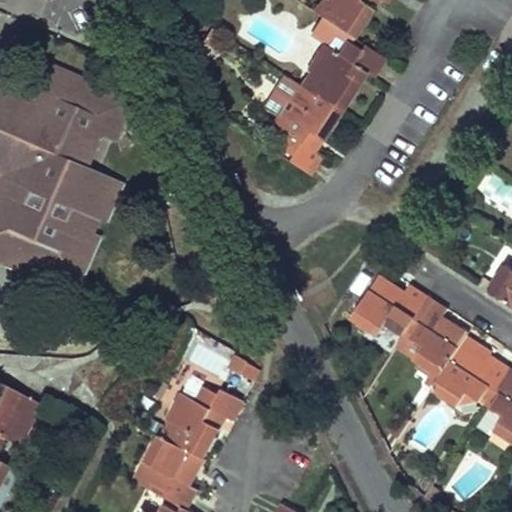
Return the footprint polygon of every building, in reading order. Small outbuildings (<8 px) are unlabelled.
[(318,4),(313,11),(320,15),(351,35),(356,38),(361,31),(362,32),(371,19),(369,18),(374,10),(368,6),(371,0),(382,0),(389,4),(391,0),(322,0),(319,5),(318,4)] [(371,0),(368,6),(374,10),(381,0),(371,0)] [(305,79),(301,85),(342,112),(347,105),(348,105),(357,92),(356,92),(361,84),(354,79),(361,69),(367,73),(375,78),(387,59),(364,44),(361,50),(347,41),(351,35),(320,15),(307,34),(326,46),(321,53),(319,52),(312,63),(314,64),(309,72),(311,73),(306,80),(305,79)] [(223,35),(213,29),(204,42),(213,49),(223,35)] [(43,63),(37,77),(51,83),(57,69),(43,63)] [(0,172),(2,174),(0,178),(0,258),(61,285),(67,273),(79,278),(99,234),(91,231),(97,217),(105,220),(115,198),(107,195),(114,178),(85,165),(98,134),(112,140),(123,114),(110,108),(116,94),(57,69),(51,83),(37,77),(31,92),(1,79),(0,82),(0,172)] [(361,69),(354,79),(361,84),(367,73),(361,69)] [(264,108),(276,116),(284,105),(285,106),(290,98),(293,100),(297,93),(296,93),(301,85),(285,75),(264,108)] [(336,121),(342,112),(301,85),(296,93),(297,93),(293,100),(290,98),(285,106),(284,105),(276,116),(278,117),(273,125),(287,134),(283,140),(282,140),(278,146),(292,156),(289,161),(311,175),(324,156),(316,151),(310,147),(316,137),(323,141),(328,134),(329,135),(337,122),(336,121)] [(123,114),(129,100),(116,94),(110,108),(123,114)] [(316,137),(310,147),(316,151),(323,141),(316,137)] [(483,160),(477,169),(485,174),(491,165),(483,160)] [(107,195),(115,198),(122,181),(114,178),(107,195)] [(432,239),(425,249),(439,258),(445,248),(432,239)] [(490,290),(511,305),(511,267),(507,264),(502,272),(500,271),(493,282),(494,283),(490,290)] [(74,291),(79,278),(67,273),(61,285),(74,291)] [(415,318),(430,296),(411,284),(406,291),(402,298),(391,291),(396,284),(388,279),(389,278),(382,273),(352,317),(360,322),(359,323),(370,331),(371,329),(379,335),(388,320),(395,324),(395,325),(401,329),(411,315),(415,318)] [(396,284),(391,291),(402,298),(406,291),(396,284)] [(449,309),(430,296),(415,318),(397,346),(423,364),(422,365),(433,372),(426,383),(433,388),(462,344),(466,338),(470,332),(463,327),(462,328),(444,316),(449,309)] [(462,344),(469,349),(468,350),(475,355),(480,348),(466,338),(462,344)] [(469,349),(462,344),(433,388),(440,394),(440,395),(450,402),(451,401),(459,406),(468,392),(475,396),(475,397),(481,401),(490,386),(495,390),(510,367),(480,348),(475,355),(468,350),(469,349)] [(256,380),(262,369),(248,362),(243,373),(256,380)] [(511,368),(510,367),(495,390),(500,393),(491,408),(497,412),(497,411),(504,415),(495,430),(503,435),(502,436),(511,442),(511,368)] [(0,447),(1,445),(0,445),(4,438),(19,446),(24,437),(25,438),(31,426),(30,425),(34,418),(31,417),(35,410),(36,410),(40,403),(0,381),(0,447)] [(165,427),(161,434),(206,458),(210,449),(212,450),(219,436),(217,436),(221,427),(214,424),(220,413),(227,416),(235,420),(245,400),(221,388),(219,393),(203,384),(200,392),(197,399),(182,391),(177,399),(176,399),(170,410),(171,411),(167,419),(170,421),(166,427),(165,427)] [(227,416),(220,413),(214,424),(221,427),(227,416)] [(167,497),(188,509),(199,488),(191,484),(184,481),(190,470),(197,473),(202,465),(203,466),(207,458),(206,458),(161,434),(159,434),(155,442),(154,441),(148,453),(149,453),(145,461),(160,469),(156,476),(155,476),(152,483),(154,484),(167,491),(164,496),(167,497)] [(0,484),(1,485),(7,473),(5,472),(9,464),(0,459),(0,484)] [(197,473),(190,470),(184,481),(191,484),(197,473)] [(164,496),(167,491),(154,484),(151,489),(164,496)] [(442,492),(433,486),(427,494),(437,500),(442,492)] [(194,511),(188,509),(167,497),(160,510),(161,510),(160,511),(148,511),(142,509),(140,511),(194,511)] [(299,511),(283,503),(277,511),(299,511)]
